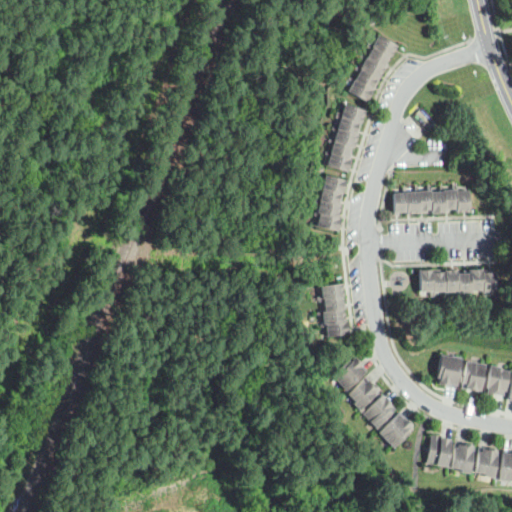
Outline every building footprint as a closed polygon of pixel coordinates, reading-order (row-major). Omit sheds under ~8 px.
[(346,88),(376,33),(395,43),(365,99),(346,88)] [(324,163),(342,103),(363,109),(345,169),(324,163)] [(315,224),(318,212),(314,212),(323,174),(344,178),(335,216),(339,217),(336,229),(315,224)] [(393,192),(469,189),(470,211),(394,214),(393,192)] [(420,271),(496,268),(497,289),(421,293),(420,271)] [(320,285),(323,310),(321,310),(322,323),(324,323),(326,336),(348,333),(342,282),(320,285)] [(435,381),(457,385),(462,357),(440,353),(435,381)] [(329,374),(347,357),(350,360),(353,356),(366,369),(345,390),(329,374)] [(461,386),(481,390),(486,363),(466,359),(461,386)] [(490,364),(500,365),(499,368),(510,370),(506,395),(496,393),(495,394),(487,393),(488,387),(486,387),(490,364)] [(359,409),(379,390),(365,375),(346,392),(354,400),(352,402),(359,409)] [(395,408),(382,393),(362,412),(375,427),(395,408)] [(392,446),(414,426),(399,411),(378,431),(392,446)] [(426,461),(446,465),(451,438),(431,434),(426,461)] [(450,468),(470,472),(475,445),(455,441),(450,468)] [(474,473),(494,477),(499,449),(479,446),(474,473)] [(498,477),(511,479),(511,451),(503,450),(498,477)]
